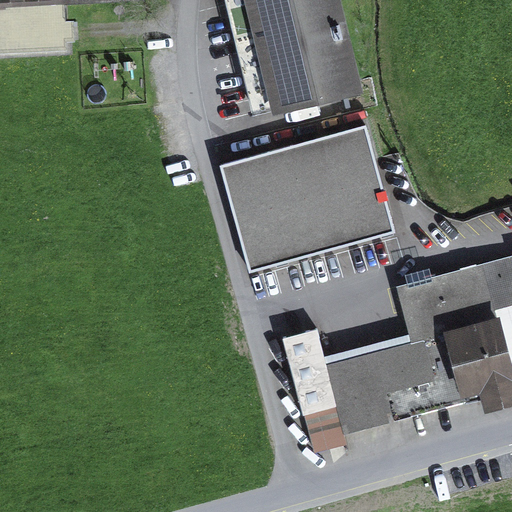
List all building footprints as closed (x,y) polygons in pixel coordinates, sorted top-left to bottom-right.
[(0,0),(0,55),(68,52),(68,42),(79,42),(77,23),(66,22),(65,7),(72,7),(72,3),(71,0),(0,0)] [(224,0),(254,118),(272,114),(273,118),(364,97),(340,0),(224,0)] [(249,276),(396,235),(368,126),(221,168),(249,276)] [(511,257),(397,289),(409,337),(325,358),(317,331),(282,341),(303,420),(306,419),(336,409),(344,437),(482,402),(486,417),(511,409),(511,257)] [(336,409),(306,419),(315,454),(346,446),(344,437),(336,409)]
